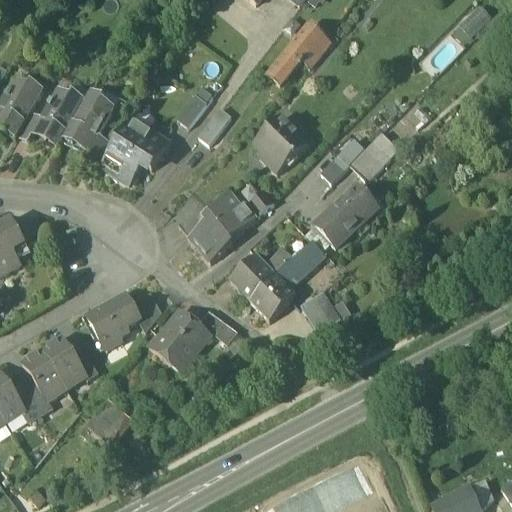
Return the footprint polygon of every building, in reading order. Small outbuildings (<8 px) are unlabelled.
[(244,0),(255,9),(262,0),(244,0)] [(285,0),(299,10),(301,7),(306,0),(285,0)] [(268,80),(280,89),(296,70),(301,67),(303,68),(309,73),(327,50),(307,33),(268,80)] [(3,134),(18,142),(18,141),(30,120),(43,98),(30,91),(28,95),(15,87),(0,114),(0,130),(4,133),(3,134)] [(201,92),(195,100),(205,108),(211,100),(201,92)] [(65,143),(84,108),(72,101),(70,105),(57,97),(41,126),(34,137),(35,137),(45,143),(44,145),(59,153),(65,143)] [(90,99),(84,108),(65,143),(80,152),(81,150),(91,156),(98,144),(114,117),(101,109),(103,106),(90,99)] [(206,109),(205,108),(195,100),(176,124),(188,133),(206,109)] [(198,142),(209,150),(231,122),(220,114),(198,142)] [(18,141),(29,148),(34,139),(35,137),(34,137),(41,126),(30,120),(18,141)] [(263,166),(277,179),(293,163),(294,164),(308,150),(280,123),(254,149),(267,162),(263,166)] [(100,172),(129,191),(142,170),(151,176),(168,149),(130,125),(113,152),(100,172)] [(381,138),(373,146),(387,160),(396,153),(381,138)] [(86,165),(100,172),(113,152),(98,144),(91,156),(90,158),(86,165)] [(350,171),(367,187),(390,163),(387,160),(373,146),(350,171)] [(398,155),(396,153),(387,160),(390,163),(398,155)] [(320,180),(331,190),(348,172),(338,162),(320,180)] [(330,248),(334,252),(376,213),(356,192),(315,230),(315,231),(330,248)] [(247,209),(258,222),(274,209),(263,195),(247,209)] [(209,218),(208,219),(230,246),(255,226),(243,210),(239,214),(229,201),(209,218)] [(201,209),(178,231),(189,243),(203,229),(200,225),(208,218),(208,219),(209,218),(201,209)] [(232,249),(230,246),(208,219),(208,218),(200,225),(203,229),(189,243),(211,267),(232,249)] [(0,284),(21,273),(14,259),(26,252),(11,225),(0,230),(0,284)] [(313,248),(321,257),(330,248),(315,231),(305,239),(313,248)] [(292,264),(284,270),(274,280),(249,305),(249,306),(270,326),(294,301),(288,294),(325,261),(321,257),(313,248),(308,252),(307,251),(292,264)] [(282,253),(265,270),(274,280),(284,270),(292,264),(282,253)] [(249,305),(274,280),(265,270),(255,260),(230,285),(249,305)] [(300,311),(317,338),(351,318),(342,305),(332,311),(323,297),(300,311)] [(142,334),(145,339),(161,319),(150,298),(130,309),(139,326),(138,326),(142,334)] [(87,321),(105,354),(121,345),(120,342),(129,337),(126,333),(138,326),(139,326),(130,309),(126,300),(87,321)] [(150,352),(181,378),(210,341),(197,331),(179,316),(150,352)] [(212,339),(227,351),(238,338),(209,316),(199,328),(197,331),(210,341),(212,339)] [(62,344),(42,357),(67,396),(85,384),(86,383),(73,363),(62,344)] [(67,396),(42,357),(22,369),(34,388),(47,408),(48,407),(67,396)] [(85,384),(87,387),(98,380),(83,357),(73,363),(86,383),(85,384)] [(0,378),(0,421),(5,429),(23,418),(25,417),(12,397),(0,378)] [(34,388),(24,394),(41,422),(53,415),(48,407),(47,408),(34,388)] [(41,422),(24,394),(22,390),(12,397),(25,417),(23,418),(30,429),(41,422)] [(88,432),(112,453),(133,428),(108,408),(88,432)] [(472,491),(481,511),(489,511),(492,511),(484,498),(490,494),(486,484),(472,491)] [(511,485),(501,493),(511,508),(511,485)] [(433,510),(433,511),(481,511),(472,491),(433,510)] [(29,504),(38,511),(45,505),(36,497),(29,504)]
